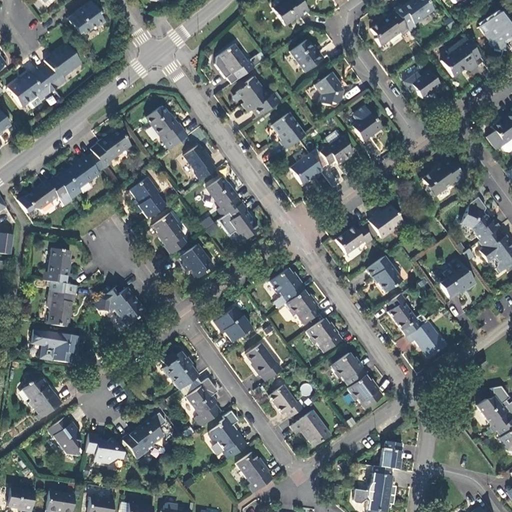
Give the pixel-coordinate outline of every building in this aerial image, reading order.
[(298,17),(306,11),(297,0),(283,0),(271,9),(284,27),(297,16),(298,17)] [(399,7),(393,11),(393,12),(405,28),(411,23),(413,25),(432,11),(424,0),(414,0),(409,4),(408,4),(401,9),(399,7)] [(91,3),(78,12),(80,16),(70,23),(76,31),(79,29),(84,36),(95,27),(97,29),(105,24),(99,16),(100,15),(91,3)] [(80,16),(78,12),(68,20),(70,23),(80,16)] [(400,36),(407,31),(405,28),(393,12),(387,17),(386,16),(378,22),(379,23),(369,30),(374,36),(373,39),(379,48),(398,33),(400,36)] [(503,42),(511,34),(511,31),(509,28),(498,13),(478,28),(489,42),(488,45),(492,50),(501,51),(503,42)] [(470,72),(483,63),(465,37),(445,52),(448,56),(440,62),(451,78),(466,67),(470,72)] [(314,55),(305,41),(288,53),(303,73),(322,60),(316,53),(314,55)] [(229,85),(254,67),(249,60),(246,63),(233,45),(215,58),(213,65),(223,78),(224,77),(229,85)] [(48,66),(40,72),(54,91),(62,85),(59,81),(63,78),(81,64),(67,46),(45,62),(48,66)] [(439,87),(427,71),(419,77),(415,73),(401,83),(410,94),(413,91),(420,99),(431,92),(431,93),(439,87)] [(54,91),(40,72),(32,78),(29,74),(8,90),(22,108),(39,96),(43,93),(46,97),(54,91)] [(336,81),(330,73),(312,86),(320,96),(317,104),(327,106),(328,103),(333,105),(339,101),(341,91),(335,82),(336,81)] [(250,111),(255,119),(279,102),(272,93),(267,97),(252,78),(233,91),(242,104),(240,105),(246,114),(250,111)] [(50,106),(57,102),(53,95),(46,99),(50,106)] [(161,108),(159,108),(144,119),(168,150),(186,137),(177,124),(175,125),(171,119),(170,119),(161,108)] [(0,135),(11,128),(0,113),(0,135)] [(511,115),(510,113),(503,118),(503,119),(490,128),(502,144),(511,136),(511,115)] [(278,142),(284,151),(298,140),(304,136),(287,114),(270,127),(281,140),(278,142)] [(379,128),(369,114),(350,127),(362,142),(370,136),(369,135),(379,128)] [(96,145),(89,150),(94,157),(103,169),(103,170),(111,164),(109,162),(130,147),(117,130),(105,138),(104,137),(95,144),(96,145)] [(351,153),(340,138),(318,153),(327,166),(333,161),(335,164),(351,153)] [(199,182),(215,170),(210,164),(211,163),(205,155),(204,156),(197,146),(182,156),(195,175),(194,176),(199,182)] [(313,177),(321,172),(309,155),(288,169),(300,186),(312,176),(313,177)] [(69,164),(72,168),(63,175),(60,174),(54,178),(67,196),(70,200),(80,193),(77,189),(97,175),(96,174),(103,169),(94,157),(87,162),(84,157),(78,161),(76,158),(69,164)] [(432,171),(428,174),(440,192),(448,186),(451,187),(462,179),(447,158),(438,165),(440,167),(433,172),(432,171)] [(440,192),(428,174),(420,179),(425,186),(424,190),(428,196),(433,197),(440,192)] [(63,207),(71,201),(70,200),(67,196),(54,178),(47,183),(45,181),(36,188),(37,189),(24,198),(23,197),(17,202),(25,214),(32,209),(39,210),(56,198),(63,207)] [(141,212),(147,220),(164,207),(156,196),(158,194),(146,178),(128,191),(137,203),(133,206),(139,214),(141,212)] [(225,215),(239,204),(235,197),(229,188),(228,189),(221,178),(205,189),(219,208),(216,210),(222,217),(225,215)] [(470,229),(479,241),(497,228),(498,227),(493,220),(489,223),(482,214),(484,209),(478,200),(470,206),(462,225),(470,229)] [(242,242),(257,231),(248,219),(249,218),(244,211),(246,210),(241,203),(239,204),(225,215),(230,221),(228,223),(242,242)] [(367,222),(379,239),(402,223),(390,207),(381,214),(377,209),(370,214),(373,218),(367,222)] [(13,220),(7,210),(0,214),(0,223),(4,230),(14,224),(12,220),(13,220)] [(163,248),(169,256),(185,244),(181,238),(182,237),(176,227),(177,224),(169,214),(152,227),(160,238),(158,239),(164,247),(163,248)] [(212,223),(208,217),(200,223),(204,229),(212,223)] [(217,231),(212,225),(204,231),(209,237),(217,231)] [(371,240),(361,226),(355,231),(352,228),(334,241),(345,256),(363,243),(364,245),(371,240)] [(503,237),(497,228),(479,241),(478,242),(482,248),(478,251),(487,263),(494,259),(497,263),(497,265),(501,271),(511,262),(511,248),(511,247),(510,248),(508,245),(509,244),(504,236),(503,237)] [(0,244),(0,253),(7,254),(8,245),(0,244)] [(212,268),(196,246),(178,259),(183,265),(181,266),(186,273),(191,270),(197,279),(212,268)] [(41,273),(40,281),(50,283),(64,285),(65,277),(67,277),(69,268),(67,268),(69,253),(51,250),(47,274),(41,273)] [(462,254),(467,261),(472,257),(468,250),(462,254)] [(383,257),(365,270),(371,278),(372,278),(384,294),(401,281),(383,257)] [(467,291),(475,285),(456,259),(447,265),(450,268),(442,274),(445,278),(437,284),(448,298),(457,291),(458,292),(464,288),(467,291)] [(302,291),(303,290),(294,277),(292,279),(285,269),(267,283),(276,295),(278,294),(285,303),(302,291)] [(49,311),(47,325),(67,328),(71,305),(73,305),(76,287),(64,285),(50,283),(46,308),(49,311)] [(125,327),(144,313),(136,302),(134,304),(130,298),(132,296),(127,289),(116,296),(112,290),(92,305),(96,311),(108,312),(112,309),(125,327)] [(308,300),(302,291),(285,303),(283,305),(292,316),(294,315),(302,325),(320,312),(310,299),(308,300)] [(399,295),(386,304),(391,311),(387,313),(400,332),(415,321),(402,303),(404,301),(399,295)] [(250,329),(235,307),(213,323),(219,331),(221,329),(231,342),(250,329)] [(329,328),(323,320),(304,333),(313,345),(315,343),(322,353),(340,340),(330,327),(329,328)] [(426,322),(405,337),(409,343),(413,341),(427,358),(444,346),(426,322)] [(71,364),(74,348),(76,348),(78,337),(46,332),(46,333),(33,331),(31,344),(42,346),(39,359),(71,364)] [(259,376),(264,382),(280,370),(275,363),(274,364),(260,345),(245,356),(254,368),(252,369),(258,376),(259,376)] [(178,391),(197,377),(189,366),(188,366),(179,353),(174,356),(171,353),(160,361),(165,367),(161,370),(165,376),(168,377),(173,383),(172,383),(178,391)] [(364,376),(366,375),(356,361),(354,362),(348,354),(329,367),(338,380),(340,378),(347,388),(364,376)] [(486,364),(482,359),(475,364),(479,369),(486,364)] [(34,409),(40,419),(61,404),(53,393),(52,394),(47,387),(46,388),(43,384),(44,383),(39,375),(34,373),(26,379),(31,385),(24,390),(30,399),(29,405),(32,410),(34,409)] [(370,384),(364,376),(347,388),(345,390),(354,401),(356,400),(364,411),(382,397),(372,383),(370,384)] [(300,384),(300,396),(311,396),(311,384),(300,384)] [(284,412),(288,418),(302,409),(297,402),(295,404),(282,386),(267,397),(281,415),(284,412)] [(200,427),(220,412),(214,404),(216,403),(210,396),(208,397),(201,387),(185,398),(197,416),(193,419),(200,427)] [(488,428),(492,433),(495,431),(511,418),(504,408),(502,408),(493,396),(487,400),(485,399),(476,406),(489,425),(488,428)] [(329,435),(312,411),(289,427),(295,435),(300,431),(312,448),(329,435)] [(69,424),(64,417),(46,430),(52,438),(52,437),(66,455),(76,457),(79,438),(75,432),(77,431),(71,422),(69,424)] [(511,418),(495,431),(500,437),(498,439),(506,451),(509,448),(511,448),(511,418)] [(128,434),(121,439),(135,460),(154,447),(152,444),(162,437),(149,419),(140,425),(141,426),(128,435),(128,434)] [(226,460),(246,446),(234,430),(233,432),(224,419),(222,421),(213,427),(213,431),(209,433),(208,438),(211,443),(217,444),(221,449),(219,450),(226,460)] [(97,436),(87,434),(85,453),(94,454),(93,462),(108,464),(116,459),(121,460),(121,454),(111,439),(104,443),(99,442),(100,440),(96,439),(97,436)] [(392,469),(397,470),(401,445),(384,442),(383,449),(381,449),(378,467),(392,469)] [(246,486),(251,494),(272,480),(266,472),(267,470),(261,463),(259,464),(250,453),(234,464),(248,484),(246,486)] [(373,466),(369,492),(394,496),(395,487),(389,486),(392,469),(378,467),(373,466)] [(21,511),(25,511),(29,511),(33,492),(9,488),(6,508),(21,510),(21,511)] [(369,492),(354,490),(352,501),(354,504),(360,505),(365,501),(367,501),(365,511),(385,511),(386,504),(392,505),(394,496),(369,492)] [(70,511),(73,496),(48,492),(45,511),(50,511),(70,511)] [(110,511),(112,502),(89,498),(87,511),(110,511)]
